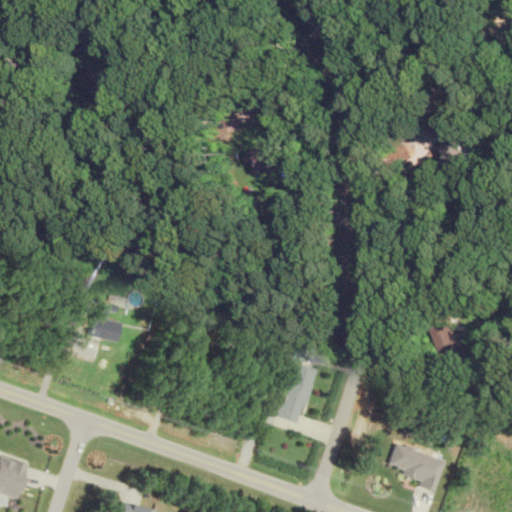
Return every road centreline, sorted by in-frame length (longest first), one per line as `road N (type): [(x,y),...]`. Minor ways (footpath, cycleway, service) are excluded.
road 1 (residential): [(315,501),(366,336),(375,224),(371,165),(352,95),(304,0)]
road 2 (tertiary): [(345,511),(0,389)]
road 3 (residential): [(375,224),(511,212)]
